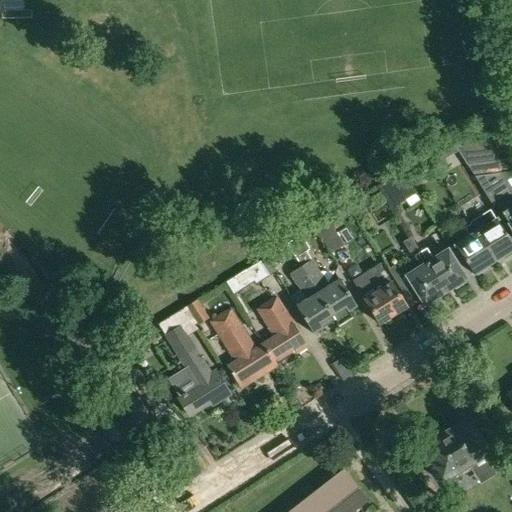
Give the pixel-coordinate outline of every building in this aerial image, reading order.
[(451,144),(458,155),(490,151),(488,139),(451,144)] [(495,150),(490,151),(458,155),(465,166),(497,162),(495,150)] [(465,166),(472,178),(498,174),(497,162),(465,166)] [(414,194),(402,174),(381,187),(392,207),(414,194)] [(498,174),(472,178),(491,206),(492,206),(494,204),(511,232),(511,233),(511,210),(505,199),(511,195),(498,174)] [(489,209),(468,222),(468,223),(493,262),(502,256),(503,259),(511,253),(511,250),(511,249),(511,244),(506,235),(489,209)] [(343,245),(326,219),(313,227),(329,253),(343,245)] [(493,262),(468,223),(463,227),(469,237),(455,246),(473,275),(475,273),(477,276),(486,270),(484,267),(493,262)] [(298,236),(286,243),(299,264),(314,289),(331,316),(338,327),(351,318),(347,312),(355,307),(338,280),(328,287),(325,282),(309,257),(307,253),(308,251),(311,250),(306,242),(303,243),(298,236)] [(435,299),(443,293),(419,254),(409,238),(403,241),(420,268),(405,277),(424,306),(426,304),(427,307),(436,302),(435,299)] [(276,249),(258,260),(268,277),(277,271),(273,264),(282,258),(276,249)] [(426,250),(419,254),(443,293),(452,288),(454,290),(464,284),(462,281),(465,279),(447,251),(432,260),(426,250)] [(255,285),(268,277),(258,260),(225,281),(233,295),(253,282),(255,285)] [(299,264),(287,271),(299,290),(303,296),(306,300),(295,307),(312,335),(322,329),(319,324),(331,316),(314,289),(299,264)] [(370,273),(352,284),(363,301),(378,324),(405,307),(391,285),(392,285),(380,266),(370,273)] [(273,337),(262,344),(274,363),(293,351),(295,356),(307,348),(276,298),(257,310),(273,337)] [(209,317),(197,299),(185,307),(197,325),(209,317)] [(276,367),(274,363),(262,344),(254,349),(230,310),(210,323),(235,363),(226,368),(237,386),(264,369),(266,372),(276,367)] [(194,350),(182,329),(166,339),(179,360),(197,388),(178,400),(188,416),(208,404),(210,408),(230,396),(214,371),(210,374),(194,350)] [(420,450),(440,482),(458,470),(461,475),(470,469),(467,464),(481,456),(488,467),(501,458),(493,446),(486,451),(466,421),(464,423),(463,421),(449,429),(450,431),(435,440),(434,439),(422,447),(423,448),(420,450)] [(366,511),(367,511),(366,511),(362,511),(359,507),(366,501),(342,470),(333,478),(320,488),(311,495),(298,505),(289,511),(288,511),(366,511)]
